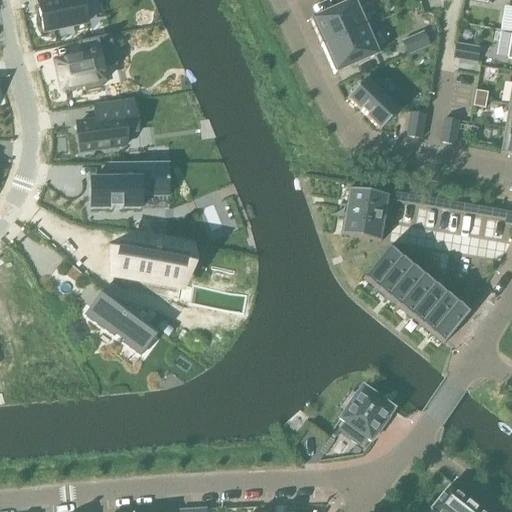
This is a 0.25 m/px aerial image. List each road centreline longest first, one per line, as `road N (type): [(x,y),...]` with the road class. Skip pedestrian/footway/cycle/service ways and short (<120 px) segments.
road 1 (residential): [(376,481),(194,483),(0,504)]
road 2 (residential): [(279,0),(347,138),(511,174)]
road 3 (residential): [(0,219),(22,185),(30,149),(0,11)]
